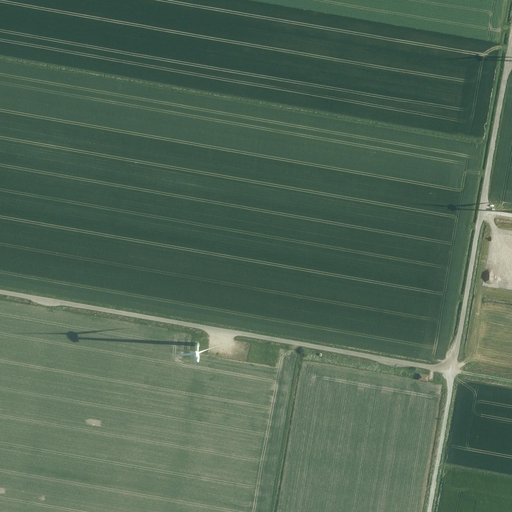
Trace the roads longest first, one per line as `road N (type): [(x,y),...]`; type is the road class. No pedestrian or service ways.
road 1 (unclassified): [(511,38),(429,511)]
road 2 (track): [(0,293),(452,372)]
